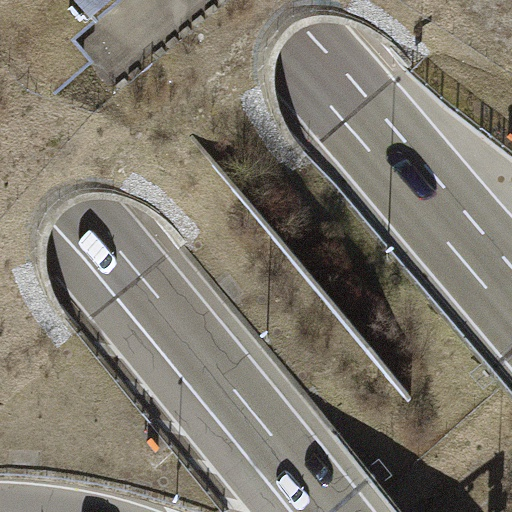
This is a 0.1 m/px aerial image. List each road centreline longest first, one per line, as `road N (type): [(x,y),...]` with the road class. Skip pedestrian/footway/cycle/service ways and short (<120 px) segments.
road 1 (motorway): [(0,116),(325,511)]
road 2 (motorway): [(511,285),(262,0)]
